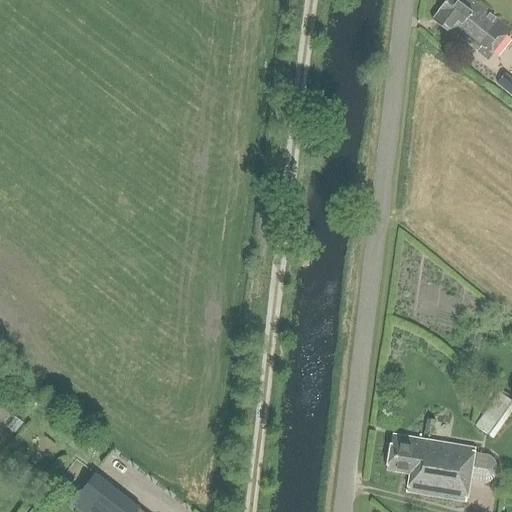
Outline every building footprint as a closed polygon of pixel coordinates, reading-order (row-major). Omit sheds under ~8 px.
[(453,38),(456,35),(488,60),(511,30),(471,0),(446,0),(439,10),(441,11),(432,22),(453,38)] [(497,85),(511,92),(511,77),(503,73),(497,85)] [(511,407),(511,400),(498,391),(474,425),(491,437),(511,407)] [(434,419),(425,417),(423,430),(432,432),(434,419)] [(473,449),(392,436),(386,471),(410,475),(407,492),(464,502),(467,482),(483,485),(487,483),(490,482),(492,479),(494,477),(496,473),(496,470),(496,466),(495,463),(493,460),(491,458),(489,456),(488,455),(472,453),(473,449)] [(93,474),(76,498),(71,503),(82,511),(141,511),(138,510),(139,509),(93,474)] [(51,511),(38,502),(30,511),(51,511)]
